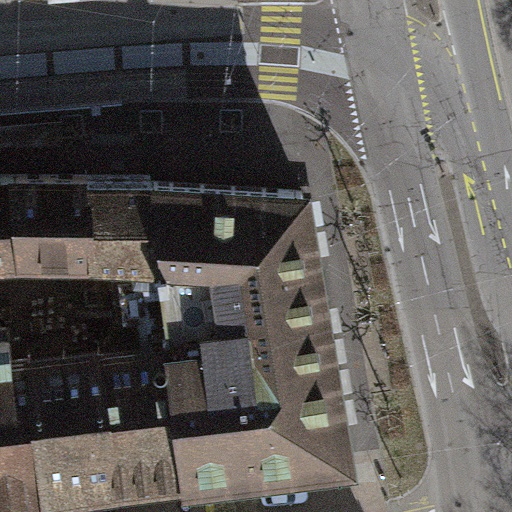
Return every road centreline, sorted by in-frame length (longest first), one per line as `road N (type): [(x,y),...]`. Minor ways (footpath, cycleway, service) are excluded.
road 1 (unclassified): [(0,81),(436,45)]
road 2 (primary): [(508,445),(436,45)]
